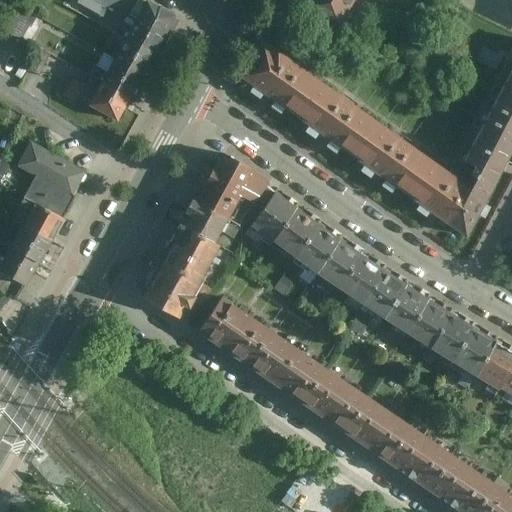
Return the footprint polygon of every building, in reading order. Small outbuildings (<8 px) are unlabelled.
[(132,19),(124,35),(155,51),(173,17),(142,0),(74,0),(74,2),(102,17),(108,7),(132,19)] [(304,0),(299,9),(336,29),(351,0),(304,0)] [(21,37),(32,20),(23,14),(12,32),(21,37)] [(124,35),(111,57),(143,74),(155,51),(124,35)] [(240,82),(294,119),(319,84),(266,46),(240,82)] [(40,74),(50,56),(40,51),(30,69),(40,74)] [(111,57),(100,79),(131,96),(143,74),(111,57)] [(511,86),(511,62),(502,81),(511,86)] [(73,97),(118,120),(131,96),(100,79),(95,87),(87,82),(85,87),(81,84),(73,97)] [(511,86),(502,81),(478,128),(511,145),(511,86)] [(319,84),(294,119),(350,159),(375,123),(319,84)] [(375,123),(350,159),(406,198),(430,162),(375,123)] [(511,149),(511,145),(478,128),(455,171),(464,176),(460,183),(486,199),(511,149)] [(213,171),(209,178),(254,203),(267,186),(270,182),(253,170),(254,170),(224,154),(214,171),(213,171)] [(0,160),(0,180),(9,165),(0,160)] [(430,162),(406,198),(464,238),(486,199),(460,183),(430,162)] [(61,218),(73,197),(33,177),(21,197),(61,218)] [(209,182),(197,203),(240,226),(243,218),(254,203),(209,178),(208,181),(209,182)] [(267,186),(254,203),(263,209),(275,192),(267,186)] [(263,209),(252,225),(266,234),(262,240),(270,246),(273,240),(296,208),(295,208),(276,194),(276,193),(275,192),(263,209)] [(8,222),(18,226),(48,243),(61,218),(21,197),(8,222)] [(184,225),(184,226),(214,242),(221,230),(233,237),(240,226),(197,203),(192,200),(186,211),(190,213),(184,225)] [(296,208),(273,240),(296,256),(318,224),(318,223),(316,224),(297,210),(297,209),(296,208)] [(318,224),(296,256),(318,271),(340,239),(339,239),(338,239),(319,226),(319,225),(318,224)] [(171,242),(161,260),(203,283),(214,262),(211,260),(219,245),(214,242),(184,226),(183,226),(180,225),(173,239),(175,240),(174,243),(171,242)] [(18,226),(4,252),(34,268),(48,243),(18,226)] [(340,239),(318,271),(327,278),(322,284),(336,294),(340,287),(363,255),(360,254),(340,241),(340,240),(340,239)] [(0,259),(0,273),(24,287),(34,268),(4,252),(0,259)] [(384,269),(363,255),(340,287),(360,306),(384,269)] [(161,260),(143,293),(146,295),(144,298),(173,315),(179,319),(186,305),(190,307),(203,283),(161,260)] [(406,284),(384,269),(360,306),(383,321),(406,284)] [(428,299),(406,284),(383,321),(405,336),(428,299)] [(222,297),(199,329),(219,343),(218,345),(218,346),(245,365),(269,329),(222,297)] [(451,313),(428,299),(405,336),(426,351),(451,313)] [(474,327),(451,313),(426,351),(448,366),(474,327)] [(496,342),(474,327),(448,366),(471,381),(496,342)] [(269,329),(245,365),(274,385),(298,349),(269,329)] [(511,364),(511,351),(496,342),(471,381),(495,395),(497,391),(511,364)] [(298,349),(274,385),(302,403),(326,368),(298,349)] [(511,364),(497,391),(511,399),(511,364)] [(326,368),(302,403),(330,423),(354,388),(326,368)] [(354,388),(330,423),(386,461),(411,426),(382,407),(354,388)] [(411,426),(386,461),(443,499),(466,464),(438,445),(411,426)] [(466,464),(443,499),(461,511),(475,511),(495,484),(466,464)] [(511,511),(511,495),(495,484),(475,511),(511,511)]
